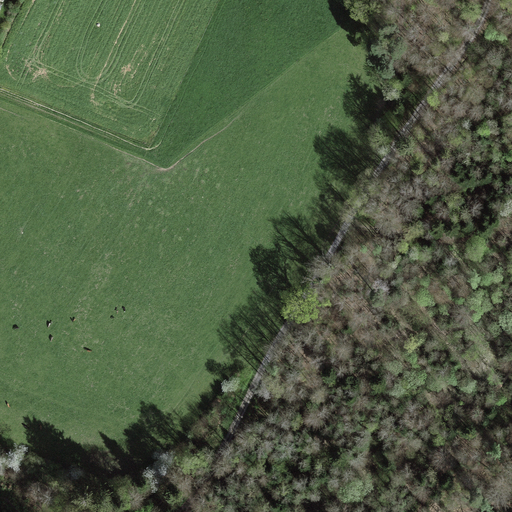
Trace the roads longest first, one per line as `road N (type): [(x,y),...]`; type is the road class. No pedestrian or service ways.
road 1 (unclassified): [(183,511),(378,168),(463,51),(489,0)]
road 2 (track): [(338,236),(511,227)]
